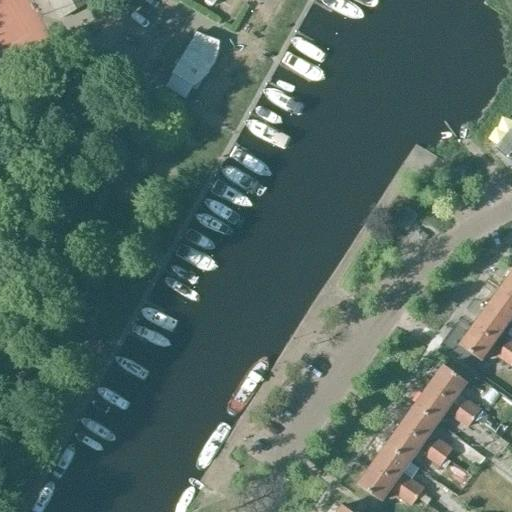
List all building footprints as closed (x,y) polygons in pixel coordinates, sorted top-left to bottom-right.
[(47,0),(59,20),(92,1),(91,0),(47,0)] [(202,10),(208,0),(188,0),(188,1),(202,10)] [(172,74),(164,87),(185,99),(193,86),(199,82),(205,77),(209,71),(213,64),(215,57),(217,50),(217,42),(217,41),(216,41),(216,42),(196,35),(172,74)] [(511,164),(511,132),(496,152),(511,164)] [(511,271),(500,288),(511,296),(511,271)] [(486,307),(509,323),(511,318),(511,296),(500,288),(486,307)] [(472,327),(495,343),(509,323),(486,307),(472,327)] [(495,343),(472,327),(459,345),(482,361),(495,343)] [(503,349),(511,355),(511,343),(508,341),(503,349)] [(511,358),(511,355),(503,349),(497,357),(508,365),(511,358)] [(444,366),(430,386),(452,403),(467,383),(444,366)] [(430,386),(415,406),(438,423),(445,413),(453,419),(466,429),(468,427),(474,418),(471,416),(460,408),(452,403),(430,386)] [(465,402),(460,408),(471,416),(474,418),(480,411),(466,400),(465,402)] [(415,406),(401,426),(424,442),(438,423),(415,406)] [(401,426),(387,446),(409,462),(424,442),(401,426)] [(437,441),(432,448),(443,456),(445,458),(451,450),(437,440),(437,441)] [(387,446),(372,466),(414,496),(417,498),(420,493),(423,489),(401,473),(409,462),(387,446)] [(426,456),(425,457),(439,467),(445,458),(443,456),(432,448),(426,456)] [(372,466),(358,486),(381,502),(388,492),(396,498),(410,508),(417,498),(414,496),(372,466)]
